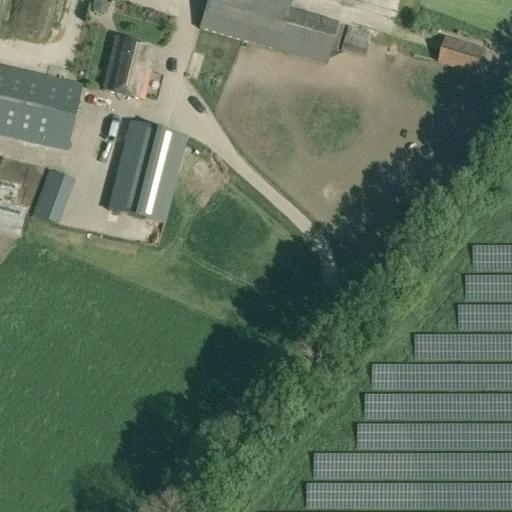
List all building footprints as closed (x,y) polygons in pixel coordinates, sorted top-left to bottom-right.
[(327,66),(338,24),(289,10),(291,0),(207,0),(199,29),(327,66)] [(367,51),(372,33),(348,26),(343,45),(367,51)] [(153,74),(159,51),(117,37),(103,91),(143,101),(150,73),(153,74)] [(477,76),(486,49),(447,38),(438,64),(477,76)] [(0,135),(67,152),(82,88),(0,67),(0,135)] [(164,225),(186,137),(132,123),(109,210),(164,225)] [(59,226),(76,181),(49,171),(32,216),(59,226)]
